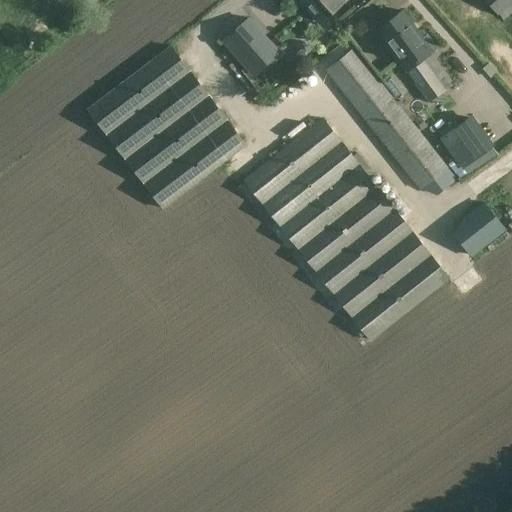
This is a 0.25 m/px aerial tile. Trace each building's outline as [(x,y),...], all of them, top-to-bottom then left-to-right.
[(296,0),(318,25),(343,3),(340,0),(296,0)] [(399,60),(406,70),(441,115),(470,93),(460,80),(447,90),(422,58),(421,59),(414,49),(425,41),(403,11),(377,30),(399,60)] [(281,52),(249,16),(221,40),(253,77),(281,52)] [(166,47),(88,110),(166,207),(244,144),(166,47)] [(355,49),(326,72),(424,195),(430,190),(434,195),(457,177),(355,49)] [(300,75),(315,64),(310,57),(295,67),(300,75)] [(371,341),(450,278),(321,117),(243,180),(371,341)] [(462,122),(438,139),(460,170),(484,152),(462,122)] [(464,218),(453,235),(470,256),(504,229),(483,203),(464,218)]
